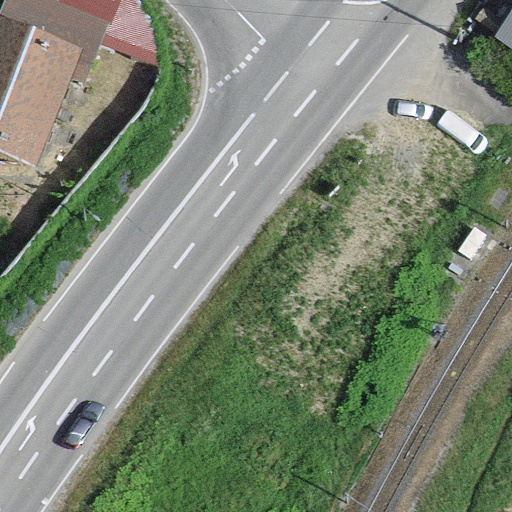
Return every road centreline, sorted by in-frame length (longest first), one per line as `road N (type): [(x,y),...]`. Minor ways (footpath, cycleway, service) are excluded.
road 1 (primary): [(0,482),(121,312),(305,80)]
road 2 (unclassified): [(511,111),(351,20)]
